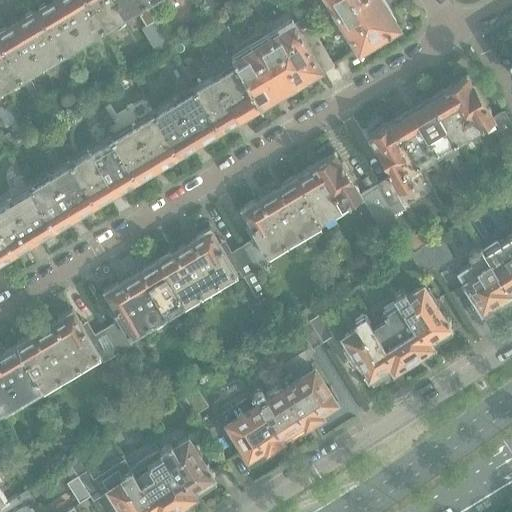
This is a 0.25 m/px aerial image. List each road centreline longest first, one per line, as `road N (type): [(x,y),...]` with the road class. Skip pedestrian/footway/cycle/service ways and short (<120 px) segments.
road 1 (residential): [(0,309),(455,35)]
road 2 (residential): [(511,343),(251,511)]
road 3 (primary): [(511,402),(352,511)]
